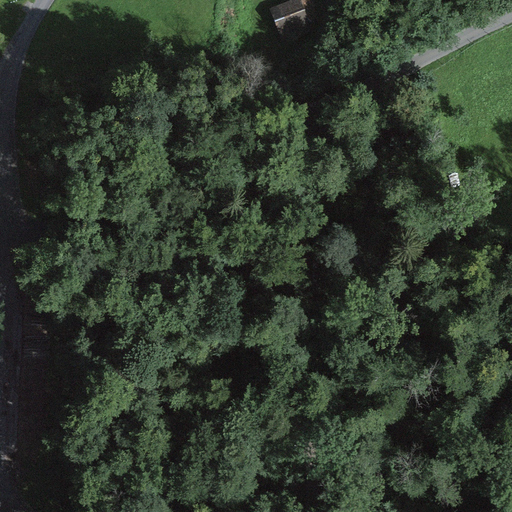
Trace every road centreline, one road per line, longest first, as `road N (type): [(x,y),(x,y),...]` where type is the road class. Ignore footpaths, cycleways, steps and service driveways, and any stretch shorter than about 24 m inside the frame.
road 1 (unclassified): [(511,13),(0,244)]
road 2 (unclassified): [(45,0),(11,70),(0,219)]
